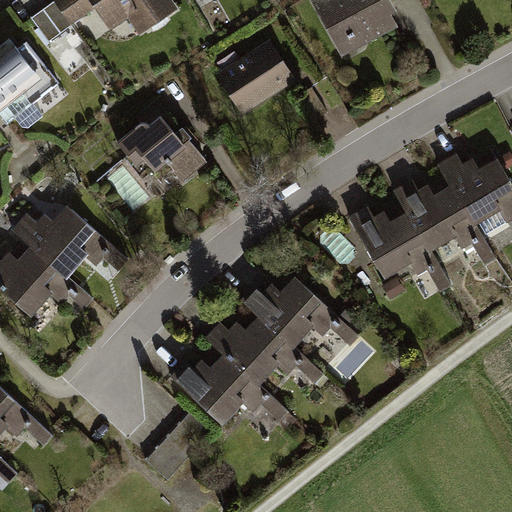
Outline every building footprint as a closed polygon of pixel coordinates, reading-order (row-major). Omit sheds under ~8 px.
[(169,0),(48,0),(30,13),(48,39),(68,25),(92,8),(107,29),(119,21),(130,37),(174,6),(169,0)] [(316,0),(314,1),(343,55),(398,25),(391,12),(397,9),(391,0),(316,0)] [(9,33),(0,40),(0,117),(4,122),(14,114),(20,121),(36,108),(40,113),(64,93),(57,84),(62,80),(27,37),(18,44),(9,33)] [(235,52),(213,66),(242,113),(293,81),(269,41),(239,59),(235,52)] [(155,99),(136,115),(146,118),(162,106),(155,99)] [(140,121),(116,141),(134,162),(142,156),(153,169),(163,160),(181,181),(205,161),(186,140),(190,136),(180,124),(174,129),(160,113),(147,124),(143,121),(140,121)] [(361,215),(351,221),(396,294),(423,278),(434,297),(453,286),(433,252),(459,236),(454,228),(461,224),(467,235),(458,240),(478,272),(499,259),(478,225),(488,219),(492,226),(497,222),(501,228),(510,223),(511,226),(511,182),(497,158),(482,167),(475,156),(462,164),(458,156),(449,161),(438,168),(448,184),(433,193),(429,187),(421,192),(415,183),(405,190),(395,195),(406,213),(391,223),(384,213),(376,218),(370,209),(361,215)] [(0,291),(28,317),(48,294),(61,305),(67,298),(83,312),(93,301),(64,276),(87,249),(114,272),(124,261),(65,209),(59,216),(53,223),(41,213),(33,221),(26,215),(11,232),(27,246),(21,252),(15,259),(7,251),(0,258),(0,291)] [(177,368),(170,375),(233,433),(254,411),(270,426),(285,410),(257,384),(278,361),(271,354),(276,348),(286,357),(278,365),(305,391),(323,372),(293,345),(301,337),(307,342),(311,338),(316,342),(323,335),(341,351),(356,334),(294,276),(282,289),(272,280),(262,290),(255,284),(248,292),(239,301),(253,314),(241,326),(236,322),(229,329),(222,322),(214,330),(206,339),(221,353),(208,367),(199,358),(192,366),(185,359),(177,368)] [(0,489),(17,472),(0,455),(0,440),(1,442),(6,437),(11,442),(18,435),(35,451),(51,434),(0,386),(0,489)] [(166,444),(186,461),(212,430),(193,413),(166,444)]
